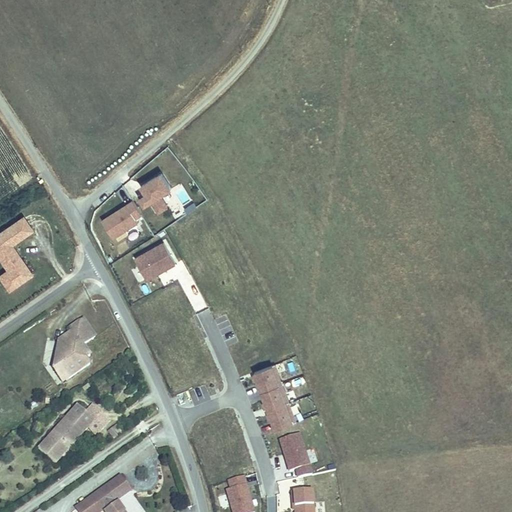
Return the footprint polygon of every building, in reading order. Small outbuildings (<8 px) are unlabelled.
[(165,192),(176,185),(166,169),(146,182),(150,187),(143,191),(150,202),(156,198),(163,209),(172,203),(165,192)] [(180,184),(173,188),(179,197),(186,192),(180,184)] [(123,188),(117,194),(125,204),(132,198),(123,188)] [(143,219),(141,216),(147,212),(139,198),(108,218),(119,235),(143,219)] [(194,213),(203,206),(200,202),(191,208),(194,213)] [(37,229),(28,216),(17,223),(25,234),(14,241),(15,243),(37,229)] [(15,243),(14,241),(25,234),(17,223),(0,234),(0,255),(2,254),(12,269),(3,275),(13,289),(36,274),(15,243)] [(180,263),(169,241),(140,256),(151,278),(180,263)] [(131,269),(138,282),(145,279),(138,265),(131,269)] [(80,342),(93,333),(81,316),(68,326),(70,330),(73,333),(62,340),(56,339),(53,358),(56,363),(66,377),(87,362),(84,356),(88,353),(80,342)] [(73,333),(70,330),(56,339),(62,340),(73,333)] [(273,428),(294,421),(275,361),(254,368),(273,428)] [(60,381),(66,377),(56,363),(50,368),(60,381)] [(75,403),(35,447),(52,462),(92,418),(75,403)] [(40,432),(43,424),(35,421),(33,430),(40,432)] [(117,425),(107,429),(111,438),(121,434),(117,425)] [(316,475),(304,434),(284,440),(293,472),(299,470),(302,478),(316,475)] [(130,472),(84,504),(90,511),(96,511),(110,502),(116,511),(137,511),(126,496),(140,486),(130,472)] [(249,500),(248,497),(251,496),(245,476),(230,481),(232,489),(228,490),(233,511),(255,511),(252,500),(249,500)] [(317,511),(316,491),(295,492),(296,504),(298,504),(298,511),(317,511)]
